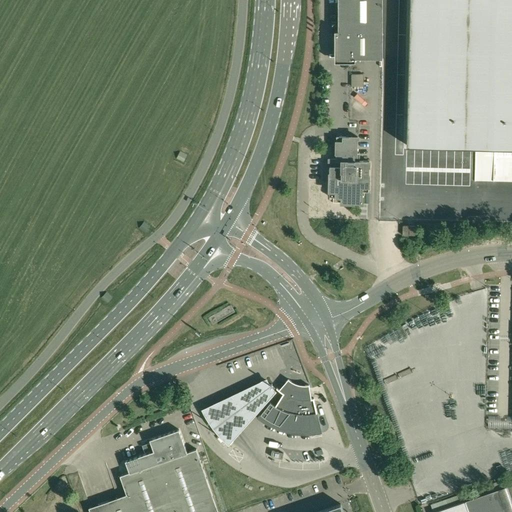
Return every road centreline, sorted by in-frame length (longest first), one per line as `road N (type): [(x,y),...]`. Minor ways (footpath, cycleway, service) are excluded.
road 1 (unclassified): [(244,0),(224,117),(182,208),(110,274),(0,401)]
road 2 (unclassified): [(0,511),(139,386),(189,362),(312,325)]
road 3 (primary): [(200,215),(160,269),(0,433)]
road 4 (primary): [(221,231),(270,124),(288,0)]
road 5 (primary): [(264,0),(246,121),(200,215)]
road 6 (unclassified): [(312,325),(421,271),(511,253)]
road 7 (tertiary): [(382,511),(312,325)]
road 8 (primary): [(0,470),(123,346)]
road 9 (primary): [(257,257),(223,257),(177,306),(123,346)]
road 10 (primary): [(123,346),(221,231)]
